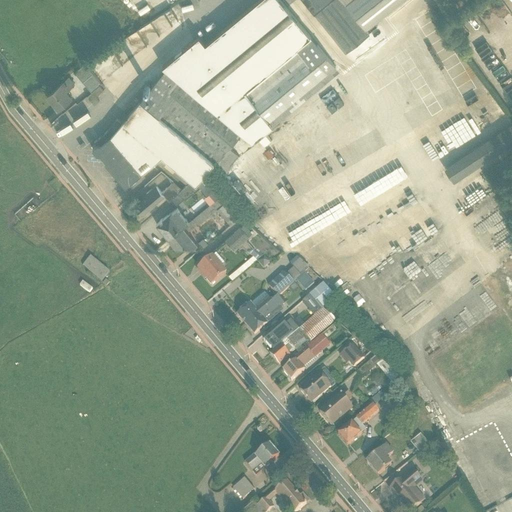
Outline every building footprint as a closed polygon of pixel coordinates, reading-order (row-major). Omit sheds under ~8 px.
[(252,133),(339,63),(286,0),(243,0),(203,31),(199,26),(163,57),(166,61),(97,140),(123,179),(164,148),(203,176),(215,159),(232,171),(245,154),(232,138),(241,129),(252,133)] [(394,0),(308,0),(346,48),(372,25),(368,20),(394,0)] [(414,17),(423,13),(421,9),(412,14),(414,17)] [(419,39),(413,42),(419,53),(425,50),(419,39)] [(86,86),(79,91),(85,100),(99,90),(96,86),(101,83),(81,57),(70,65),(86,86)] [(74,92),(68,86),(76,79),(68,71),(49,89),(62,103),(74,92)] [(440,161),(449,175),(511,135),(511,123),(508,117),(440,161)] [(478,185),(483,182),(477,171),(473,174),(472,173),(460,180),(469,195),(480,189),(478,185)] [(143,209),(167,190),(159,180),(135,199),(143,209)] [(222,191),(192,214),(197,221),(217,206),(229,221),(239,213),(222,191)] [(158,219),(171,234),(186,221),(173,206),(158,219)] [(241,219),(224,234),(233,244),(250,229),(241,219)] [(185,251),(200,238),(186,221),(171,234),(185,251)] [(250,251),(243,254),(247,262),(254,259),(250,251)] [(92,261),(84,270),(100,283),(107,274),(92,261)] [(212,293),(230,278),(217,261),(198,275),(212,293)] [(254,263),(233,280),(236,283),(256,267),(254,263)] [(299,265),(273,288),(281,297),(308,274),(299,265)] [(380,295),(388,291),(384,283),(376,287),(380,295)] [(239,320),(248,330),(276,308),(267,297),(239,320)] [(267,324),(280,313),(276,308),(248,330),(256,340),(271,328),(267,324)] [(327,313),(306,330),(314,341),(335,324),(327,313)] [(299,335),(291,326),(265,348),(273,358),(299,335)] [(445,331),(436,334),(438,340),(447,337),(445,331)] [(280,370),(309,345),(300,334),(299,335),(273,358),(270,359),(280,370)] [(334,359),(342,368),(344,366),(349,371),(359,362),(347,348),(334,359)] [(293,385),(312,369),(305,360),(285,377),(293,385)] [(375,363),(370,368),(386,387),(392,382),(375,363)] [(313,408),(333,392),(321,378),(301,394),(313,408)] [(334,431),(355,415),(342,398),(321,415),(334,431)] [(359,429),(375,414),(368,407),(353,422),(359,429)] [(351,451),(365,440),(355,428),(341,439),(351,451)] [(435,443),(430,448),(440,460),(445,455),(435,443)] [(259,483),(283,462),(272,448),(248,469),(259,483)] [(394,458),(387,451),(367,468),(378,481),(392,470),(387,464),(394,458)] [(417,474),(394,492),(409,511),(416,511),(425,505),(415,493),(425,485),(417,474)] [(246,482),(235,491),(244,501),(254,492),(246,482)] [(277,511),(302,511),(308,507),(288,486),(270,503),(277,511)] [(267,511),(268,511),(261,501),(253,507),(251,504),(240,511),(267,511)]
